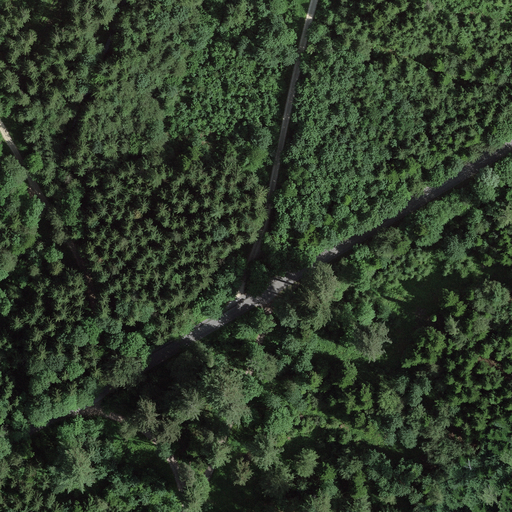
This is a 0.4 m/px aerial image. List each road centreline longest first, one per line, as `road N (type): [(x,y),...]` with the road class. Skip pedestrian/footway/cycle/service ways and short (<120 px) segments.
road 1 (tertiary): [(511,145),(0,447)]
road 2 (track): [(236,308),(260,240),(314,0)]
road 3 (track): [(189,511),(274,288),(260,240)]
road 4 (track): [(31,180),(86,279),(109,383)]
road 5 (track): [(75,402),(154,440),(173,465),(187,511)]
